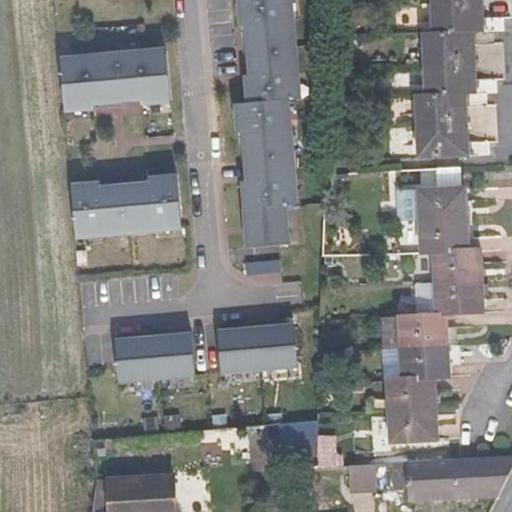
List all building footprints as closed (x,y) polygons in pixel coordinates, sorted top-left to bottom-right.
[(246,78),(248,106),(285,103),(297,102),(295,75),(298,75),(293,22),(290,22),(287,0),(245,0),(239,1),(241,29),(248,28),(257,27),(262,77),(253,77),(246,78)] [(433,3),(434,34),(474,33),(484,32),(482,1),(433,3)] [(253,77),(262,77),(257,27),(248,28),(253,77)] [(425,35),(425,49),(475,47),(474,33),(434,34),(425,35)] [(475,47),(425,49),(426,65),(475,63),(475,47)] [(88,61),(60,63),(65,112),(94,110),(93,102),(92,94),(142,89),(142,98),(143,105),(171,103),(167,54),(140,56),(140,53),(87,58),(88,61)] [(475,63),(426,65),(427,96),(466,94),(476,93),(475,63)] [(92,94),(93,102),(142,98),(142,89),(92,94)] [(417,96),(418,127),(468,125),(466,94),(427,96),(417,96)] [(243,185),(246,213),(286,209),(295,208),(293,182),(296,182),(291,129),(288,129),(285,103),(248,106),(236,107),(239,135),(246,135),(255,134),(259,183),(251,184),(243,185)] [(418,127),(419,158),(469,156),(468,125),(418,127)] [(251,184),(259,183),(255,134),(246,135),(251,184)] [(438,169),(439,190),(461,189),(460,168),(438,169)] [(72,187),(76,236),(104,233),(104,237),(157,232),(157,228),(183,226),(178,177),(150,180),(151,187),(152,195),(102,200),(102,191),(101,184),(72,187)] [(151,187),(102,191),(102,200),(152,195),(151,187)] [(461,189),(439,190),(419,191),(420,220),(467,218),(466,188),(461,189)] [(420,220),(419,191),(397,192),(398,221),(420,220)] [(250,251),(289,247),(286,209),(246,213),(250,251)] [(467,218),(420,220),(420,221),(422,253),(434,253),(469,251),(467,218)] [(482,250),(469,251),(434,253),(436,286),(483,284),(482,250)] [(247,266),(248,278),(281,275),(280,263),(247,266)] [(483,284),(436,286),(437,315),(446,315),(484,313),(483,284)] [(437,315),(436,286),(417,287),(418,316),(437,315)] [(448,346),(446,315),(437,315),(418,316),(399,317),(401,348),(448,346)] [(401,348),(399,317),(384,317),(386,349),(401,348)] [(296,327),(257,330),(261,370),(299,367),(296,327)] [(257,330),(219,334),(222,373),(261,370),(257,330)] [(191,336),(153,340),(156,379),(195,376),(191,336)] [(153,340),(114,343),(116,364),(118,383),(156,379),(153,340)] [(451,378),(448,346),(401,348),(403,380),(435,379),(451,378)] [(403,380),(401,348),(386,349),(388,381),(403,380)] [(437,410),(435,379),(403,380),(388,381),(390,412),(437,410)] [(438,441),(437,410),(390,412),(391,443),(438,441)] [(318,461),(320,422),(283,421),(282,459),(318,461)] [(499,497),(511,471),(511,456),(392,463),(393,489),(410,489),(410,501),(418,501),(417,511),(441,511),(454,511),(454,499),(499,497)] [(376,464),(348,465),(350,493),(377,492),(376,464)] [(98,480),(94,511),(175,511),(173,475),(98,480)]
